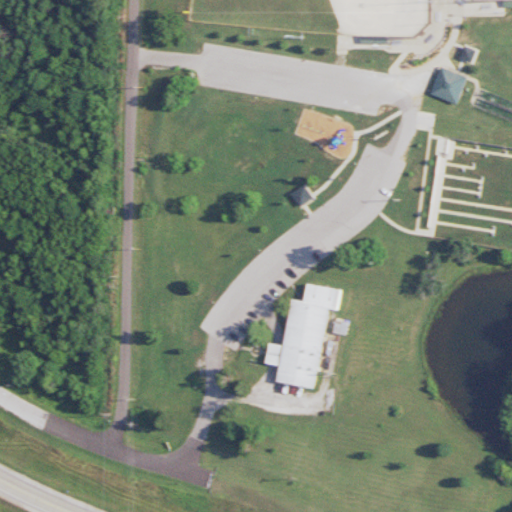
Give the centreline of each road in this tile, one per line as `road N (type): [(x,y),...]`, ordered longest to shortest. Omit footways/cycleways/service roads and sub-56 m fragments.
road 1 (residential): [(133,56),(387,95),(408,114),(389,159),(365,188),(279,262),(217,340),(203,422),(182,472),(107,448)]
road 2 (residential): [(133,56),(122,400),(107,448)]
road 3 (residential): [(107,448),(0,394)]
